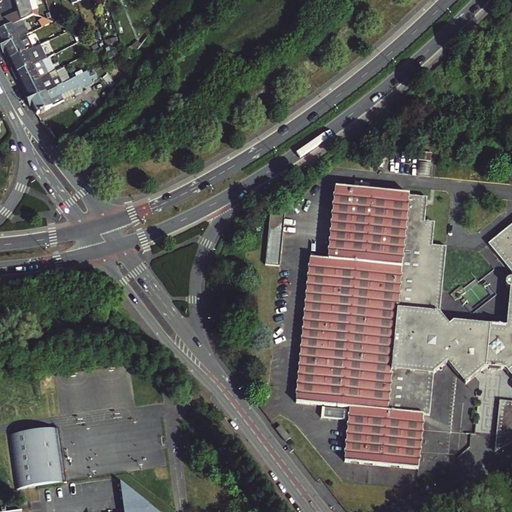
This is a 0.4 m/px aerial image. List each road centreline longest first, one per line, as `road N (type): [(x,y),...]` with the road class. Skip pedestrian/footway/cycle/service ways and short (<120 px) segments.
road 1 (primary): [(448,0),(289,131),(197,185),(105,223)]
road 2 (tertiary): [(102,254),(309,511)]
road 3 (primary): [(259,178),(361,109),(483,0)]
road 4 (tertiary): [(221,376),(200,335),(195,280),(218,221),(259,178)]
road 5 (tertiary): [(327,511),(221,376)]
road 6 (tertiary): [(105,223),(5,91)]
road 7 (tertiary): [(221,376),(122,246)]
road 8 (primary): [(122,246),(259,178)]
